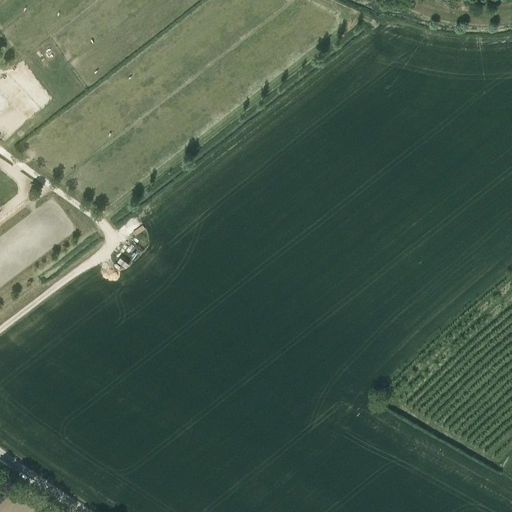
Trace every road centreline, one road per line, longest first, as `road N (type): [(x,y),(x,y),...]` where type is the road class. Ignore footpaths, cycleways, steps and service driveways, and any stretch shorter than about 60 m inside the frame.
road 1 (track): [(117,238),(385,30),(440,44),(511,43)]
road 2 (track): [(0,329),(117,238)]
road 3 (track): [(0,150),(117,238)]
